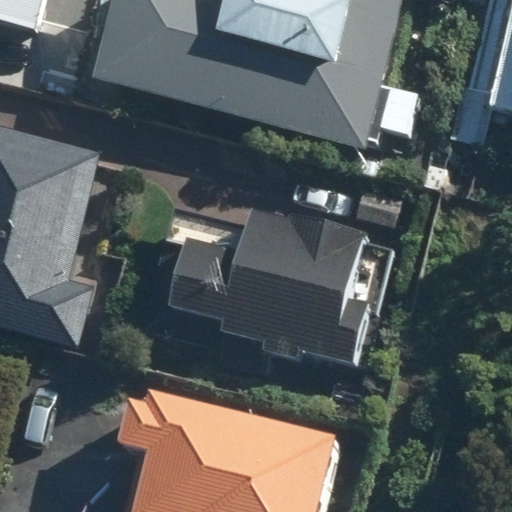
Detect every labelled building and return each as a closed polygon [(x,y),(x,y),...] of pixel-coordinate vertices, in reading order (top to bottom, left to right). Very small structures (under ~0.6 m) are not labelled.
[(38,0),(0,0),(0,5),(35,13),(38,0)] [(129,0),(106,91),(373,160),(379,137),(417,146),(428,104),(392,94),(415,0),(129,0)] [(511,0),(493,0),(457,149),(485,155),(494,116),(511,120),(511,0)] [(0,338),(87,361),(103,299),(74,292),(108,161),(0,133),(0,338)] [(250,268),(170,247),(143,349),(271,383),(278,357),(362,379),(372,338),(358,335),(380,249),(262,218),(250,268)] [(154,419),(139,415),(128,455),(147,460),(133,511),(332,511),(348,455),(158,403),(154,419)]
